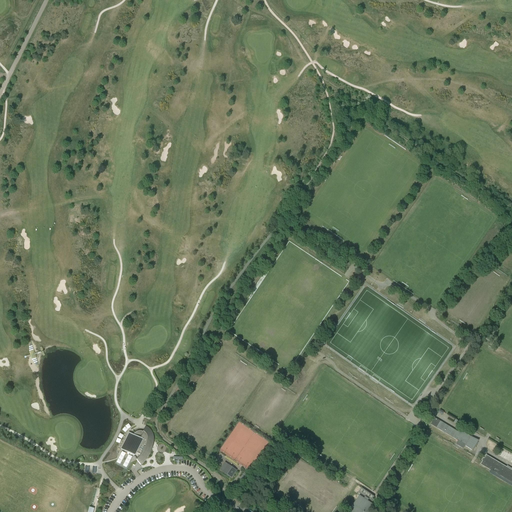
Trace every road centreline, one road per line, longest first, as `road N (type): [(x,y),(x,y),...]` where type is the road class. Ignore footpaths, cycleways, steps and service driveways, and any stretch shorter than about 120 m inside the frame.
road 1 (track): [(94,466),(122,417),(115,389),(126,361),(111,305),(121,268),(113,239)]
road 2 (track): [(360,88),(442,79),(511,111)]
road 3 (track): [(123,493),(91,464),(52,456),(0,425)]
road 4 (track): [(420,115),(316,62),(298,76)]
road 5 (track): [(150,369),(171,357),(224,262)]
